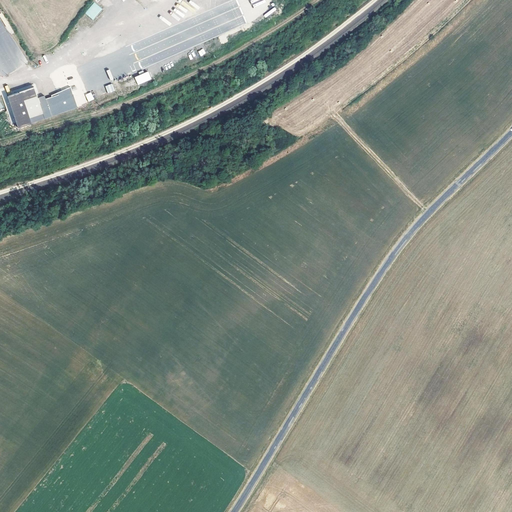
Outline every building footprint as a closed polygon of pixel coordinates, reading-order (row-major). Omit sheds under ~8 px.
[(94,2),(85,13),(93,20),(103,9),(94,2)] [(148,64),(198,46),(197,42),(191,37),(190,33),(187,34),(185,32),(183,35),(177,37),(182,31),(178,32),(176,26),(175,27),(176,29),(171,31),(169,29),(162,31),(159,35),(161,41),(159,44),(161,49),(158,50),(159,51),(156,55),(151,57),(152,61),(148,62),(148,64)] [(0,74),(2,77),(27,62),(7,30),(0,33),(0,74)] [(201,56),(206,53),(203,48),(198,51),(201,56)] [(134,78),(137,85),(150,79),(147,72),(134,78)] [(105,86),(108,93),(115,91),(112,83),(105,86)] [(36,97),(23,101),(33,124),(78,109),(71,88),(61,92),(62,94),(59,95),(58,93),(52,96),(52,97),(46,99),(45,96),(38,98),(38,96),(36,97)] [(85,94),(88,102),(94,99),(91,92),(85,94)]
